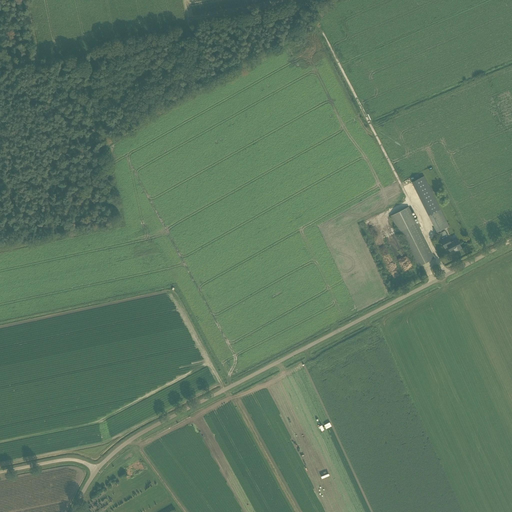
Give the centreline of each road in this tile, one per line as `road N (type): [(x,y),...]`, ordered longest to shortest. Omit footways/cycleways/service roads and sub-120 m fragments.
road 1 (unclassified): [(74,511),(95,469),(143,431),(511,239)]
road 2 (track): [(446,274),(324,36),(311,25)]
